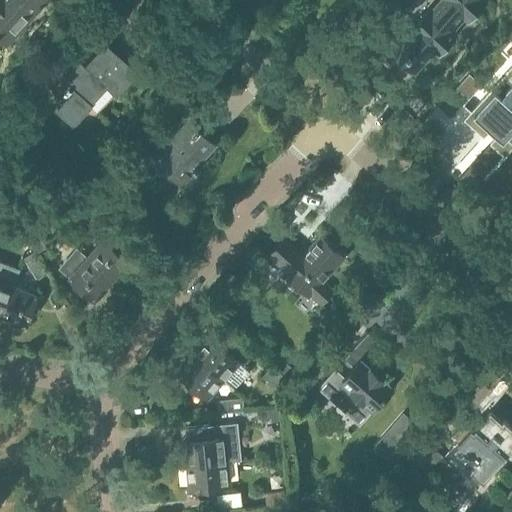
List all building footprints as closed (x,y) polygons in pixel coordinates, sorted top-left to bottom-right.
[(0,0),(0,39),(6,45),(46,0),(0,0)] [(417,30),(401,48),(408,54),(407,56),(410,59),(411,57),(419,64),(435,46),(440,51),(455,35),(449,30),(465,13),(470,18),(485,2),(482,0),(444,0),(432,14),(428,11),(414,27),(417,30)] [(53,91),(58,96),(50,105),(74,127),(83,117),(90,123),(137,71),(107,44),(82,72),(75,66),(53,91)] [(511,65),(472,110),(464,119),(484,137),(491,129),(498,135),(490,143),(505,156),(511,147),(511,65)] [(470,72),(451,93),(464,104),(464,103),(482,84),(470,72)] [(216,143),(190,119),(155,158),(186,186),(199,171),(196,169),(197,168),(195,166),(216,143)] [(90,220),(98,211),(81,195),(72,205),(90,220)] [(23,232),(35,252),(36,251),(37,253),(47,247),(34,225),(23,232)] [(129,259),(103,236),(87,254),(113,278),(129,259)] [(286,273),(308,293),(309,292),(321,304),(333,290),(322,280),(343,257),(320,237),(305,254),(286,238),(271,255),(288,271),(286,273)] [(113,278),(87,254),(77,246),(60,266),(96,298),(113,278)] [(36,251),(35,252),(24,258),(37,280),(49,273),(37,253),(36,251)] [(0,273),(0,314),(3,315),(15,283),(1,277),(2,275),(0,273)] [(29,288),(15,283),(3,315),(26,324),(40,289),(29,285),(29,288)] [(336,368),(322,384),(329,391),(361,420),(372,408),(373,409),(393,386),(373,368),(377,364),(370,358),(382,343),(370,332),(345,360),(351,366),(343,375),(336,368)] [(234,389),(250,371),(210,335),(195,353),(225,381),(234,389)] [(178,371),(209,399),(225,381),(195,353),(178,371)] [(273,366),(290,381),(297,373),(281,357),(273,366)] [(290,381),(273,366),(264,376),(281,391),(290,381)] [(241,398),(218,400),(219,413),(242,411),(241,398)] [(281,406),(257,408),(258,422),(282,420),(281,406)] [(472,456),(479,463),(480,461),(492,471),(509,453),(511,455),(511,454),(511,423),(511,425),(504,419),(503,420),(491,410),(474,428),(472,426),(458,441),(461,443),(451,455),(463,466),(472,456)] [(186,444),(182,444),(184,465),(188,464),(227,460),(240,459),(237,421),(223,423),(208,424),(208,422),(187,424),(189,440),(185,440),(186,444)] [(427,477),(444,457),(429,444),(412,464),(427,477)] [(227,460),(188,464),(190,488),(230,484),(227,460)] [(265,504),(292,502),(291,488),(264,490),(265,504)] [(293,511),(292,502),(265,504),(265,511),(293,511)]
